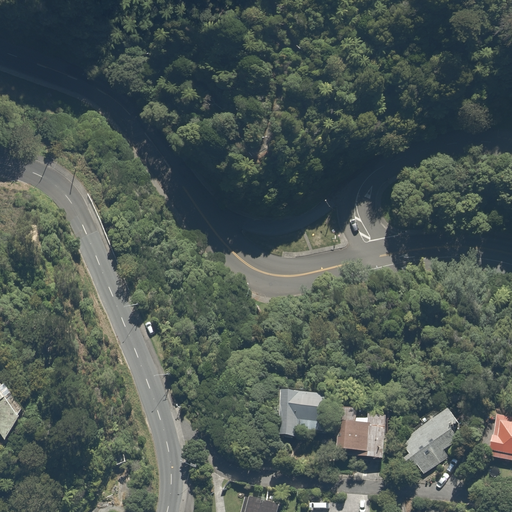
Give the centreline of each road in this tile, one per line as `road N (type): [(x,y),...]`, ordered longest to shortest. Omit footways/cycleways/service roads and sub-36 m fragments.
road 1 (residential): [(156,407),(229,474),(464,499)]
road 2 (residential): [(0,163),(47,178),(71,203),(156,407)]
road 3 (residential): [(196,205),(117,102),(0,50)]
road 4 (residential): [(375,260),(292,276),(260,271),(225,244),(196,205)]
road 5 (tertiary): [(196,205),(251,226),(280,227),(364,181)]
road 6 (tertiary): [(364,181),(422,150),(511,145)]
road 7 (tertiary): [(511,255),(458,248),(375,260)]
